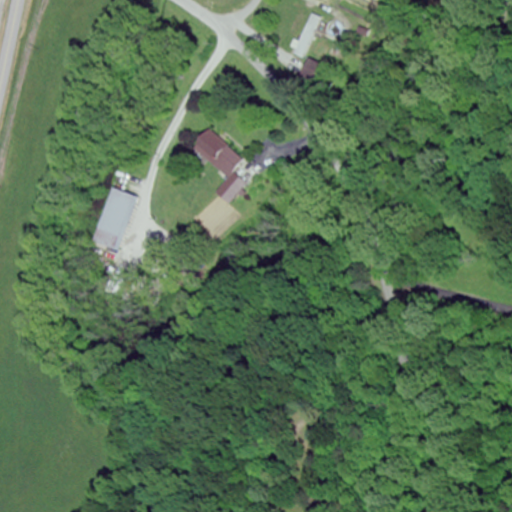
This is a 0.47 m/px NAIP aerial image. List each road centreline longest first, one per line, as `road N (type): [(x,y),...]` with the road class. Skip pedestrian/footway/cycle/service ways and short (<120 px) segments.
road 1 (residential): [(406,368),(377,260),(419,292),(511,315),(408,394),(406,368)]
road 2 (residential): [(222,33),(310,126),(357,205),(377,260)]
